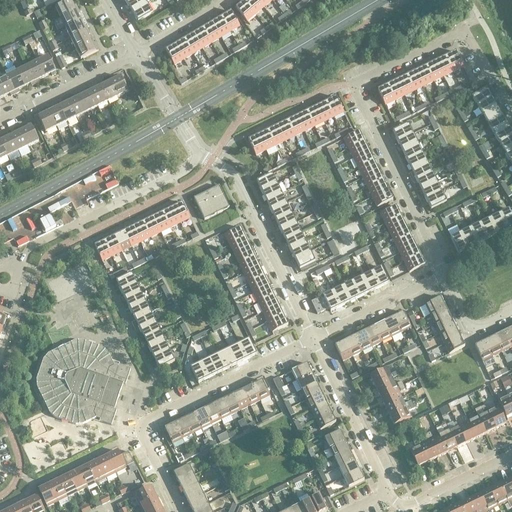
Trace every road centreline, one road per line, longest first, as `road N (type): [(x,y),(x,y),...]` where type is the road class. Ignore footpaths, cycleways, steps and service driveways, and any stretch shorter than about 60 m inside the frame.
road 1 (residential): [(179,511),(140,434),(147,420),(315,340)]
road 2 (residential): [(315,340),(232,174),(198,152)]
road 3 (residential): [(511,115),(463,30),(348,84)]
road 4 (residential): [(443,277),(348,84)]
road 5 (residential): [(155,380),(79,222)]
road 6 (residential): [(389,493),(315,340)]
road 7 (residential): [(132,51),(0,117)]
road 8 (residential): [(315,340),(443,277)]
road 9 (residential): [(79,222),(177,175),(198,152)]
road 10 (residential): [(198,152),(132,51)]
